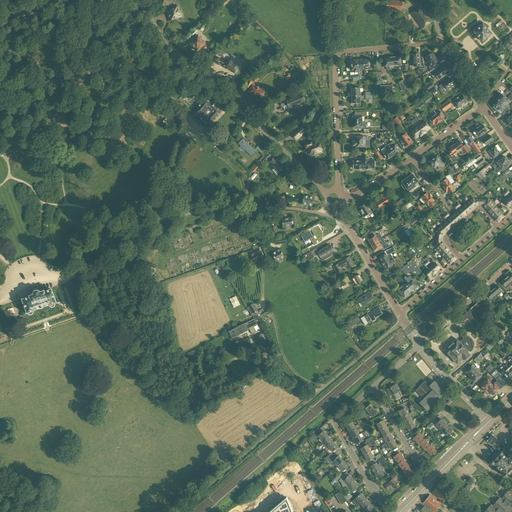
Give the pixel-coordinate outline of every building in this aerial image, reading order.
[(387,0),(386,11),(402,12),(402,1),(387,0)] [(433,21),(432,20),(422,6),(411,14),(422,29),(433,21)] [(178,7),(166,11),(170,20),(181,17),(178,7)] [(474,32),(482,42),(491,34),(487,29),(489,27),(487,25),(484,26),(483,24),(474,32)] [(196,28),(190,34),(193,36),(199,30),(196,28)] [(197,35),(190,43),(197,51),(205,44),(197,35)] [(209,49),(203,54),(206,58),(212,53),(209,49)] [(434,64),(438,62),(432,53),(426,58),(429,63),(427,64),(430,68),(435,65),(434,64)] [(422,71),(423,67),(423,64),(420,64),(419,55),(413,55),(413,56),(410,56),(411,66),(414,66),(414,67),(419,66),(420,71),(422,71)] [(215,57),(213,61),(220,65),(220,64),(231,70),(235,72),(239,65),(229,60),(227,63),(215,57)] [(393,66),(393,57),(385,58),(385,63),(384,64),(384,67),(387,67),(387,69),(390,69),(390,66),(393,66)] [(400,57),(393,57),(393,66),(394,66),(394,69),(401,68),(400,65),(401,65),(400,57)] [(351,62),(351,63),(349,63),(350,73),(354,72),(358,72),(358,70),(357,60),(353,61),(351,62)] [(433,79),(437,77),(438,79),(446,74),(442,68),(438,71),(437,70),(437,69),(430,74),(433,79)] [(446,87),(448,90),(455,85),(450,78),(443,83),(439,86),(442,90),(446,87)] [(402,83),(400,80),(398,81),(400,84),(403,91),(406,89),(402,83)] [(255,87),(252,85),(252,86),(251,85),(252,82),(250,81),(248,83),(246,87),(249,88),(250,88),(249,92),(260,98),(264,91),(260,89),(259,87),(258,86),(255,87)] [(386,96),(393,95),(392,85),(381,86),(381,94),(386,94),(386,96)] [(352,96),(360,96),(360,88),(352,88),(352,96)] [(279,102),(282,107),(287,104),(289,108),(305,101),(302,94),(288,100),(287,98),(279,102)] [(423,99),(425,102),(432,98),(430,94),(423,99)] [(454,100),(452,102),(453,105),(456,103),(457,104),(456,105),(458,108),(459,108),(467,102),(462,95),(454,100)] [(507,99),(503,95),(494,105),(502,112),(510,102),(507,99)] [(360,96),(352,96),(352,104),(356,104),(356,106),(360,106),(360,104),(360,99),(361,99),(364,100),(364,99),(367,99),(367,96),(364,96),(360,96)] [(221,112),(216,107),(218,105),(213,101),(211,103),(206,98),(193,113),(208,126),(221,112)] [(444,111),(452,105),(449,101),(441,107),(444,111)] [(434,115),(439,122),(443,119),(442,118),(444,117),(440,111),(434,115)] [(439,122),(434,115),(428,119),(433,125),(435,124),(436,125),(439,122)] [(425,122),(418,127),(413,130),(412,128),(410,130),(412,131),(411,132),(416,138),(418,136),(419,137),(427,131),(427,130),(430,128),(425,122)] [(475,130),(472,132),(476,138),(479,137),(487,131),(482,124),(474,130),(475,130)] [(297,140),(301,136),(305,131),(301,126),(292,135),(297,140)] [(405,147),(412,142),(406,134),(405,134),(404,132),(401,134),(400,133),(397,135),(399,139),(405,147)] [(480,142),(482,144),(482,145),(484,143),(486,145),(493,140),(489,135),(480,142)] [(368,140),(368,137),(354,137),(354,142),(353,142),(353,146),(355,146),(355,147),(365,147),(365,140),(368,140)] [(256,148),(255,150),(243,139),(238,144),(251,156),(258,150),(262,154),(264,151),(258,146),(256,148)] [(312,144),(310,140),(304,143),(306,149),(308,149),(310,154),(311,153),(312,155),(321,152),(320,150),(321,149),(319,145),(318,145),(317,143),(312,144)] [(455,144),(453,145),(458,152),(460,151),(463,155),(469,151),(465,145),(463,146),(459,140),(455,143),(455,144)] [(400,151),(396,145),(395,144),(395,143),(395,142),(394,142),(393,141),(387,146),(393,155),(400,151)] [(474,143),(471,145),(473,148),(477,154),(481,152),(476,145),(474,143)] [(458,152),(453,145),(449,148),(450,149),(447,151),(451,157),(453,159),(455,157),(454,155),(458,152)] [(488,151),(490,153),(493,158),(498,155),(497,154),(499,152),(502,150),(497,145),(490,150),(488,151)] [(393,155),(387,146),(381,149),(381,151),(383,154),(387,160),(393,155)] [(358,156),(362,156),(363,159),(362,159),(362,161),(353,161),(354,168),(356,168),(356,169),(361,169),(361,168),(366,168),(365,156),(365,152),(358,152),(358,156)] [(443,160),(439,154),(437,156),(429,162),(434,168),(437,172),(441,169),(438,165),(442,163),(441,162),(443,160)] [(368,155),(365,156),(366,168),(366,169),(371,169),(371,168),(374,168),(374,161),(368,161),(368,159),(368,155)] [(273,156),(267,162),(274,168),(272,170),(276,174),(278,172),(279,173),(284,167),(273,156)] [(474,157),(466,163),(469,167),(475,163),(477,162),(475,159),(474,157)] [(507,160),(505,157),(497,163),(493,166),(495,169),(507,160)] [(477,162),(476,163),(478,166),(483,163),(484,164),(485,163),(485,162),(483,158),(477,162)] [(495,169),(493,171),(494,171),(495,172),(496,173),(497,173),(497,172),(500,171),(501,170),(502,172),(508,167),(507,166),(510,164),(507,160),(495,169)] [(486,176),(482,171),(482,170),(477,174),(481,180),(486,176)] [(407,189),(417,182),(418,182),(418,181),(417,181),(413,175),(413,174),(412,174),(412,175),(402,182),(403,184),(401,185),(404,189),(406,187),(407,189)] [(446,177),(447,178),(441,183),(442,185),(444,189),(451,184),(449,181),(452,179),(449,175),(446,177)] [(289,181),(292,184),(293,184),(297,188),(300,184),(293,177),(289,181)] [(455,190),(451,184),(444,189),(447,192),(448,192),(449,194),(455,190)] [(381,195),(383,199),(377,203),(380,208),(387,203),(388,205),(391,202),(388,198),(385,194),(385,193),(385,192),(381,195)] [(428,195),(427,193),(421,197),(426,203),(432,197),(429,194),(428,195)] [(314,197),(304,196),(303,204),(312,206),(314,197)] [(435,201),(432,197),(426,203),(430,208),(436,203),(434,201),(435,201)] [(467,199),(466,200),(470,204),(473,208),(474,207),(478,204),(480,204),(480,200),(474,200),(473,198),(471,200),(469,198),(467,199)] [(480,200),(480,204),(481,204),(483,204),(485,207),(486,209),(489,207),(494,202),(493,201),(492,199),(490,201),(488,199),(487,201),(481,200),(480,200)] [(466,204),(464,206),(469,211),(472,209),(473,208),(470,204),(466,200),(465,201),(464,202),(466,204)] [(489,207),(486,209),(487,210),(490,213),(496,208),(494,206),(496,204),(495,203),(494,202),(489,207)] [(363,217),(371,212),(373,211),(372,208),(370,209),(367,204),(360,208),(361,210),(360,211),(363,217)] [(461,206),(458,208),(465,215),(466,214),(469,211),(464,206),(462,207),(461,206)] [(458,211),(455,213),(460,219),(464,216),(465,215),(458,208),(456,210),(458,211)] [(496,208),(490,213),(493,216),(494,217),(501,211),(499,208),(498,210),(496,208)] [(501,211),(494,217),(495,218),(498,222),(503,217),(502,215),(503,213),(501,211)] [(450,215),(447,217),(447,218),(454,225),(455,224),(458,221),(453,215),(451,217),(450,215)] [(282,219),(283,228),(293,226),(291,217),(282,219)] [(446,221),(445,223),(450,229),(453,226),(454,225),(447,218),(447,217),(445,219),(445,220),(446,221)] [(439,224),(438,224),(445,232),(446,231),(447,231),(450,229),(445,223),(443,224),(441,222),(439,224)] [(438,229),(436,231),(437,232),(437,238),(441,238),(441,236),(444,233),(445,232),(438,224),(437,225),(436,227),(438,229)] [(319,227),(311,229),(314,235),(312,236),(309,231),(302,235),(307,240),(310,238),(314,245),(322,241),(323,233),(322,233),(319,227)] [(383,238),(380,233),(375,236),(374,234),(368,238),(371,245),(383,238)] [(386,243),(383,238),(371,245),(375,251),(382,247),(383,250),(392,244),(390,241),(386,243)] [(437,248),(434,250),(436,251),(437,252),(441,248),(444,246),(443,244),(441,241),(441,239),(437,238),(437,239),(437,245),(435,246),(437,248)] [(318,252),(318,253),(321,257),(326,254),(328,257),(332,255),(330,252),(333,250),(330,245),(323,249),(318,252)] [(441,248),(437,252),(438,253),(439,255),(441,253),(442,255),(448,250),(445,247),(444,246),(441,248)] [(379,258),(383,265),(386,269),(393,265),(392,264),(394,263),(396,266),(395,266),(396,269),(403,265),(401,261),(399,262),(396,258),(393,259),(390,254),(395,251),(393,247),(384,252),(386,254),(379,258)] [(264,258),(261,252),(260,252),(259,250),(259,249),(259,248),(250,251),(252,255),(251,256),(252,259),(253,258),(255,262),(264,258)] [(284,257),(280,249),(272,254),(276,261),(284,257)] [(318,253),(318,252),(316,249),(310,251),(303,256),(305,259),(312,255),(313,256),(318,253)] [(444,257),(442,258),(444,261),(452,254),(451,253),(448,250),(442,255),(444,257)] [(452,254),(444,261),(446,263),(448,261),(450,263),(456,258),(453,255),(452,254)] [(343,261),(333,266),(338,274),(342,271),(341,269),(346,266),(348,269),(354,266),(349,257),(343,260),(343,261)] [(404,267),(408,272),(410,270),(412,273),(415,271),(418,275),(421,271),(413,262),(404,267)] [(440,268),(435,263),(430,267),(435,273),(438,270),(440,268)] [(435,273),(430,267),(425,272),(429,277),(431,276),(432,276),(435,273)] [(352,278),(354,282),(356,285),(363,281),(359,274),(352,278)] [(408,283),(405,285),(411,291),(414,289),(418,286),(410,276),(406,280),(408,283)] [(506,278),(501,282),(505,286),(506,288),(511,284),(506,278)] [(340,288),(346,284),(343,279),(337,282),(340,288)] [(411,291),(405,285),(402,288),(401,286),(397,290),(405,298),(408,295),(408,294),(411,291)] [(497,286),(492,290),(497,296),(502,292),(501,290),(497,286)] [(33,310),(47,305),(47,306),(55,303),(50,289),(43,291),(43,290),(38,292),(38,291),(36,290),(33,291),(32,293),(32,294),(28,296),(28,297),(21,299),(26,313),(33,310)] [(497,296),(492,290),(487,295),(491,299),(492,300),(497,296)] [(373,298),(371,295),(369,292),(358,299),(359,299),(357,300),(359,303),(360,302),(363,306),(367,304),(366,303),(373,298)] [(483,310),(477,303),(470,309),(471,310),(470,312),(469,311),(468,311),(464,315),(461,318),(464,321),(469,317),(474,324),(482,316),(479,313),(483,310)] [(249,306),(253,313),(257,310),(253,304),(249,306)] [(368,314),(364,316),(361,318),(365,325),(368,323),(372,321),(376,319),(375,318),(382,313),(378,307),(367,314),(368,314)] [(344,327),(346,330),(359,321),(356,317),(350,322),(351,323),(344,327)] [(254,319),(229,332),(232,338),(248,330),(247,329),(249,328),(252,334),(260,330),(254,319)] [(503,330),(498,323),(495,325),(500,332),(503,330)] [(254,336),(259,345),(265,342),(260,333),(254,336)] [(462,336),(463,338),(459,342),(456,339),(444,350),(457,364),(463,359),(463,360),(470,354),(468,353),(470,352),(471,352),(470,351),(471,351),(471,350),(472,349),(472,348),(473,347),(473,346),(473,345),(473,344),(473,343),(472,342),(472,341),(471,340),(471,339),(470,339),(469,338),(468,337),(467,337),(466,337),(466,336),(465,336),(464,336),(463,336),(462,336)] [(499,344),(501,343),(503,341),(498,336),(495,339),(499,344)] [(495,346),(492,343),(486,348),(490,351),(495,346)] [(481,354),(484,358),(485,359),(490,355),(485,350),(481,354)] [(484,358),(481,354),(480,353),(473,360),(477,364),(484,358)] [(489,373),(494,368),(489,363),(484,367),(489,373)] [(509,371),(507,369),(506,369),(503,366),(501,364),(498,367),(500,369),(509,380),(511,376),(511,375),(509,372),(509,371)] [(470,377),(477,370),(473,365),(465,372),(470,377)] [(500,375),(494,368),(489,373),(496,379),(500,375)] [(477,370),(470,377),(475,382),(482,375),(477,370)] [(492,385),(492,384),(485,391),(486,392),(488,394),(490,392),(493,395),(507,382),(501,375),(496,379),(497,380),(495,383),(494,382),(492,385)] [(485,391),(492,384),(490,382),(491,381),(489,378),(488,380),(487,379),(480,386),(485,391)] [(435,381),(430,386),(425,381),(419,387),(415,390),(416,391),(418,393),(421,397),(422,397),(418,400),(420,403),(428,411),(441,397),(438,395),(443,390),(435,381)] [(386,389),(390,396),(393,395),(395,399),(401,396),(399,391),(398,392),(397,390),(399,388),(399,387),(402,386),(400,382),(386,389)] [(399,411),(404,408),(404,406),(407,404),(406,402),(397,407),(398,409),(399,411)] [(421,412),(423,411),(415,403),(412,405),(421,413),(421,412)] [(365,409),(373,417),(379,412),(376,408),(374,409),(370,404),(365,409)] [(405,408),(404,408),(399,411),(398,411),(402,418),(408,414),(405,408)] [(408,414),(402,418),(405,424),(412,420),(410,417),(412,416),(411,415),(415,413),(414,411),(408,414)] [(349,432),(357,427),(360,426),(361,426),(364,424),(359,416),(356,418),(359,423),(356,426),(355,427),(352,422),(345,426),(349,432)] [(382,421),(380,418),(371,423),(373,425),(376,423),(376,424),(377,424),(380,430),(387,427),(383,420),(382,421)] [(441,430),(447,424),(441,419),(436,424),(441,430)] [(412,420),(405,424),(409,430),(411,429),(412,432),(418,429),(417,426),(415,427),(412,420)] [(447,424),(441,430),(446,435),(449,432),(450,433),(453,431),(447,424)] [(358,430),(357,427),(349,432),(353,438),(359,435),(357,430),(358,430)] [(387,427),(380,430),(375,433),(376,435),(379,433),(379,435),(382,433),(384,436),(384,437),(390,433),(387,427)] [(323,441),(328,436),(323,431),(320,429),(316,433),(323,441)] [(317,437),(314,433),(308,439),(312,442),(317,437)] [(384,437),(384,436),(378,439),(380,441),(385,438),(387,443),(394,439),(390,433),(384,437)] [(419,444),(425,439),(424,440),(418,433),(413,438),(419,444)] [(363,441),(359,435),(353,438),(356,445),(363,441)] [(328,436),(323,441),(321,443),(318,445),(320,448),(322,445),(323,445),(326,448),(333,442),(328,436)] [(370,440),(366,442),(361,445),(362,447),(360,448),(364,455),(371,451),(368,447),(370,446),(368,443),(374,441),(373,439),(370,440)] [(394,439),(387,443),(383,445),(384,448),(389,449),(390,449),(391,449),(397,446),(394,439)] [(430,445),(425,439),(419,444),(419,445),(419,444),(425,450),(431,445),(430,445)] [(333,442),(326,448),(325,449),(327,451),(330,449),(333,452),(338,447),(333,442)] [(437,451),(431,445),(425,450),(426,450),(431,456),(437,451)] [(371,451),(364,455),(368,461),(374,458),(371,451)] [(499,452),(499,454),(493,461),(491,461),(490,462),(490,463),(492,464),(493,464),(504,474),(504,475),(505,476),(506,476),(507,475),(507,474),(511,467),(511,460),(509,458),(508,459),(502,454),(503,454),(502,452),(501,451),(500,451),(499,452)] [(404,459),(399,453),(399,452),(396,455),(394,452),(389,457),(391,459),(393,457),(399,463),(398,464),(404,459)] [(327,460),(333,455),(331,453),(324,459),(325,459),(327,461),(327,460)] [(336,453),(333,455),(327,460),(329,463),(333,463),(334,462),(338,466),(343,461),(338,456),(336,453)] [(404,459),(398,464),(403,470),(403,471),(409,466),(404,460),(404,459)] [(348,467),(343,461),(338,466),(343,471),(348,467)] [(380,478),(384,475),(381,470),(383,469),(382,466),(380,466),(379,464),(377,464),(376,463),(370,466),(376,476),(378,475),(380,478)] [(409,466),(403,471),(408,477),(414,473),(408,467),(409,466)] [(336,481),(338,480),(343,475),(341,473),(334,479),(336,481)] [(400,486),(395,481),(398,477),(395,474),(391,477),(393,479),(389,482),(390,483),(385,485),(388,489),(393,486),(396,489),(400,486)] [(346,487),(354,480),(349,475),(348,476),(347,476),(346,475),(339,480),(341,483),(343,487),(345,486),(346,487)] [(359,486),(354,480),(346,487),(349,490),(351,488),(353,491),(359,486)] [(435,488),(447,498),(450,494),(439,484),(435,488)] [(447,498),(435,488),(432,493),(443,502),(447,498)] [(511,492),(509,490),(501,499),(500,497),(492,506),(491,504),(484,511),(509,511),(511,509),(511,492)] [(347,501),(345,498),(341,491),(335,495),(341,505),(347,501)] [(358,506),(366,499),(361,493),(353,501),(357,506),(358,506)] [(430,495),(426,499),(438,509),(441,504),(430,495)] [(268,511),(292,511),(287,497),(268,511)] [(371,504),(366,499),(358,506),(359,505),(360,504),(365,509),(371,504)] [(434,511),(438,509),(426,499),(423,503),(433,511),(434,511)]
